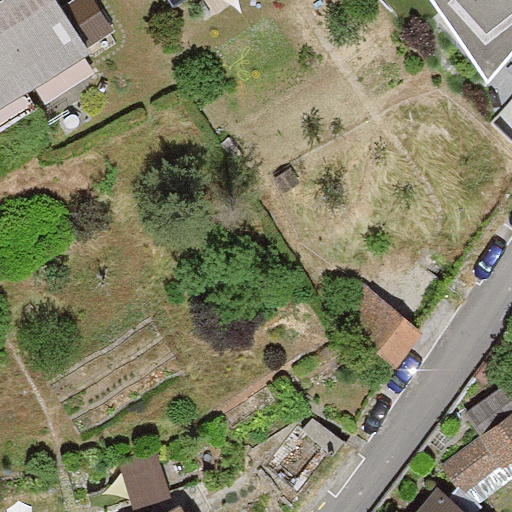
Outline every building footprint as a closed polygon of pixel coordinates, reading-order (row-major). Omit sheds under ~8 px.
[(0,0),(0,95),(101,30),(81,0),(63,0),(54,6),(49,0),(0,0)] [(511,0),(430,0),(487,82),(511,53),(511,0)] [(397,338),(419,317),(399,296),(377,317),(397,338)] [(472,459),(489,482),(511,464),(511,399),(495,412),(509,432),(472,459)] [(310,473),(349,435),(330,416),(292,454),(310,473)] [(485,511),(441,477),(413,511),(485,511)] [(188,511),(183,501),(162,511),(188,511)]
